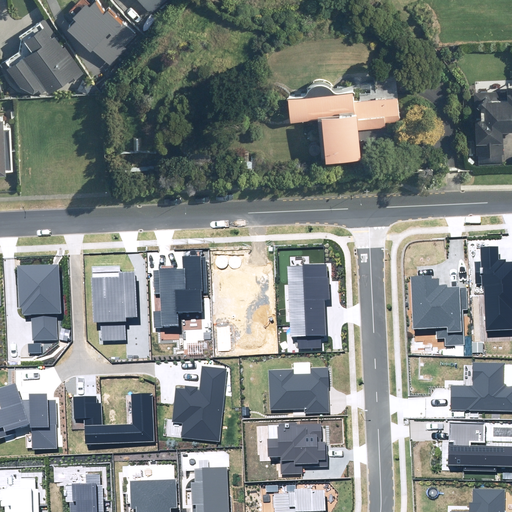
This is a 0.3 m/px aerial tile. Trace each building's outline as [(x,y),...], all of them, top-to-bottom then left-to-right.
[(107,8),(99,0),(96,0),(92,4),(89,1),(76,13),(72,8),(65,14),(73,22),(70,25),(98,55),(96,57),(107,69),(129,47),(126,44),(137,33),(110,5),(107,8)] [(1,62),(20,89),(53,94),(85,73),(50,22),(28,38),(36,49),(13,65),(8,58),(1,62)] [(511,129),(511,85),(510,86),(511,91),(476,92),(477,117),(478,117),(479,153),(506,153),(505,130),(511,129)] [(356,91),(309,97),(311,120),(326,118),(331,157),(351,155),(348,127),(357,126),(358,130),(388,127),(387,123),(402,121),(399,96),(357,101),(356,91)] [(0,173),(8,173),(4,117),(0,116),(0,173)] [(132,150),(113,151),(114,170),(165,169),(164,149),(142,150),(141,137),(132,137),(132,150)] [(185,145),(185,162),(209,162),(209,146),(185,145)] [(332,163),(319,164),(319,172),(332,171),(332,163)] [(484,288),(486,331),(511,329),(511,261),(506,262),(506,259),(501,260),(500,254),(498,254),(498,246),(480,247),(481,262),(475,262),(475,283),(482,283),(482,288),(484,288)] [(153,311),(154,327),(178,326),(178,312),(202,311),(202,292),(206,292),(205,257),(182,257),(183,270),(154,271),(155,294),(160,293),(161,311),(153,311)] [(32,314),(33,341),(57,340),(56,313),(61,313),(59,264),(17,266),(19,307),(22,307),(22,315),(32,314)] [(297,348),(322,347),(321,336),(326,336),(324,299),(329,299),(327,265),(287,266),(290,337),(297,336),(297,348)] [(101,322),(101,340),(126,340),(125,317),(137,317),(135,272),(119,273),(119,277),(91,278),(92,323),(101,322)] [(436,328),(436,338),(444,338),(445,347),(464,346),(462,310),(467,309),(466,287),(447,288),(447,285),(439,285),(439,278),(432,278),(432,275),(410,277),(413,329),(436,328)] [(28,343),(28,353),(41,353),(41,343),(28,343)] [(268,370),(270,410),(304,408),(304,413),(329,412),(327,368),(311,368),(310,362),(294,363),(294,369),(268,370)] [(451,386),(451,411),(511,411),(511,385),(507,386),(507,384),(504,384),(504,363),(473,362),(473,386),(451,386)] [(181,438),(220,442),(227,369),(202,366),(200,391),(197,390),(197,387),(184,386),(184,389),(175,388),(172,422),(183,423),(181,438)] [(29,424),(29,423),(30,423),(30,427),(31,427),(32,449),(57,448),(56,425),(57,425),(56,400),(47,400),(47,394),(29,394),(29,400),(21,400),(16,383),(0,388),(0,405),(1,409),(0,409),(0,438),(16,433),(14,429),(29,424)] [(98,396),(74,398),(75,419),(84,419),(85,444),(155,441),(153,393),(131,394),(133,424),(102,425),(101,403),(98,403),(98,396)] [(450,445),(449,465),(463,466),(463,471),(496,471),(497,466),(511,466),(511,446),(470,446),(471,442),(485,443),(486,423),(449,422),(449,442),(454,442),(453,445),(450,445)] [(281,475),(303,474),(303,467),(328,466),(327,442),(321,442),(320,438),(322,438),(322,423),(297,424),(297,423),(279,423),(280,427),(277,427),(277,438),(267,439),(268,457),(280,457),(281,475)] [(228,511),(227,467),(195,468),(195,482),(191,482),(191,511),(228,511)] [(70,502),(70,511),(103,511),(102,485),(100,485),(100,474),(86,475),(87,484),(65,485),(65,502),(70,502)] [(39,511),(38,489),(35,489),(35,478),(22,479),(22,484),(15,484),(15,488),(0,488),(0,494),(1,507),(5,506),(5,511),(39,511)] [(170,511),(170,509),(177,508),(176,479),(129,481),(131,509),(136,508),(136,511),(170,511)] [(275,511),(324,511),(326,511),(325,490),(311,490),(311,488),(294,489),(294,492),(288,492),(288,493),(275,494),(275,511)] [(460,511),(450,511),(449,511),(511,511),(504,511),(505,490),(473,489),(473,502),(469,502),(469,511),(460,511)]
